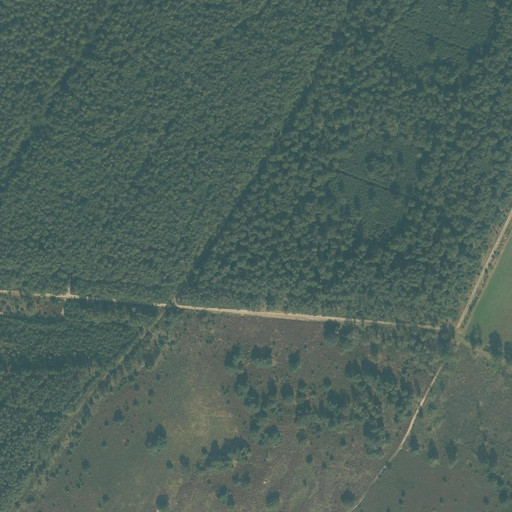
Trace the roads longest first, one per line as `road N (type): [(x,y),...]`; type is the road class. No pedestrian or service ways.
road 1 (track): [(353,0),(275,144),(168,306)]
road 2 (track): [(454,335),(168,306)]
road 3 (track): [(168,306),(70,415),(0,401)]
road 4 (track): [(454,335),(404,442),(349,511)]
road 5 (track): [(168,306),(0,291)]
road 6 (track): [(511,212),(454,335)]
